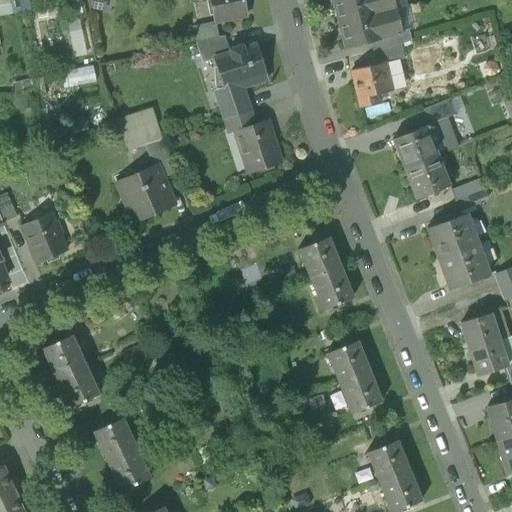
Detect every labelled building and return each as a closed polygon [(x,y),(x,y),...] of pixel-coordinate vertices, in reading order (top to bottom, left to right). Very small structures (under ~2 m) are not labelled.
[(30,0),(0,0),(0,15),(33,7),(30,0)] [(209,0),(214,22),(246,16),(243,0),(209,0)] [(332,0),(339,23),(394,9),(391,0),(332,0)] [(391,0),(394,9),(404,7),(402,0),(391,0)] [(410,29),(404,7),(394,9),(400,32),(408,29),(410,29)] [(400,32),(394,9),(339,23),(345,48),(372,41),(401,34),(400,32)] [(80,20),(68,23),(75,57),(88,54),(80,20)] [(372,41),(375,52),(399,45),(411,41),(408,29),(400,32),(401,34),(372,41)] [(195,42),(202,63),(215,59),(214,58),(230,53),(229,49),(224,36),(195,42)] [(214,90),(224,120),(250,111),(243,88),(255,84),(253,79),(266,75),(256,44),(244,48),(242,45),(229,49),(230,53),(214,58),(215,59),(224,87),(214,90)] [(403,59),(399,45),(375,52),(378,64),(383,62),(384,64),(403,59)] [(355,82),(361,108),(379,103),(377,94),(390,91),(384,64),(383,62),(378,64),(355,69),(358,81),(355,82)] [(70,68),(72,84),(96,81),(94,66),(70,68)] [(418,111),(424,126),(426,126),(444,119),(455,114),(449,98),(418,111)] [(115,120),(129,151),(145,146),(145,145),(162,140),(152,108),(115,120)] [(224,120),(228,134),(235,132),(235,131),(255,125),(250,111),(224,120)] [(444,119),(426,126),(437,156),(456,148),(444,119)] [(235,132),(248,173),(280,163),(267,121),(255,125),(235,131),(235,132)] [(392,139),(403,169),(437,156),(426,126),(424,126),(392,139)] [(157,164),(161,173),(174,168),(162,140),(145,145),(145,146),(153,166),(157,164)] [(449,185),(437,156),(403,169),(415,199),(449,185)] [(127,194),(138,221),(175,205),(163,178),(161,173),(157,164),(153,166),(116,182),(122,196),(127,194)] [(161,173),(163,178),(176,172),(174,168),(161,173)] [(450,190),(454,200),(475,192),(471,182),(450,190)] [(479,204),(475,192),(454,200),(458,211),(479,204)] [(7,194),(0,196),(0,214),(3,222),(16,216),(7,194)] [(133,223),(138,221),(127,194),(122,196),(133,223)] [(22,225),(37,263),(66,251),(59,236),(62,235),(56,220),(53,221),(50,213),(22,225)] [(426,228),(438,259),(477,243),(466,213),(426,228)] [(297,250),(310,280),(341,267),(328,237),(297,250)] [(488,275),(477,243),(438,259),(449,290),(488,275)] [(511,266),(494,274),(499,286),(511,280),(511,266)] [(353,297),(341,267),(310,280),(322,310),(353,297)] [(511,297),(511,280),(499,286),(505,300),(511,297)] [(511,320),(508,307),(490,313),(498,340),(511,335),(511,320)] [(461,322),(469,349),(498,340),(490,313),(461,322)] [(41,348),(55,378),(85,364),(72,334),(41,348)] [(506,367),(498,340),(469,349),(478,376),(504,367),(506,367)] [(326,354),(338,384),(369,371),(357,341),(326,354)] [(99,394),(85,364),(55,378),(69,408),(99,394)] [(381,401),(369,371),(338,384),(350,414),(381,401)] [(511,399),(487,407),(497,441),(511,436),(511,399)] [(92,431),(106,461),(136,447),(123,417),(92,431)] [(511,473),(511,436),(497,441),(507,475),(511,473)] [(366,453),(378,483),(409,470),(397,440),(366,453)] [(150,477),(136,447),(106,461),(119,491),(150,477)] [(0,493),(12,488),(2,466),(0,466),(0,493)] [(393,511),(421,500),(409,470),(378,483),(390,511),(393,511)] [(0,493),(0,511),(17,511),(22,510),(12,488),(0,493)]
